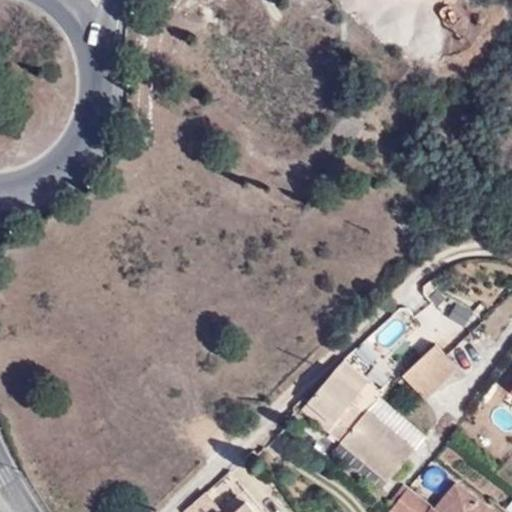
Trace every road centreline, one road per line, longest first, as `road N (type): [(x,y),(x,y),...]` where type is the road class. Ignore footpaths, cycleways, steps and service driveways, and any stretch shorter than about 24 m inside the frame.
road 1 (unknown): [(187,511),(436,271),(471,252),(511,253)]
road 2 (primary): [(0,189),(51,171),(88,126),(96,98),(88,40)]
